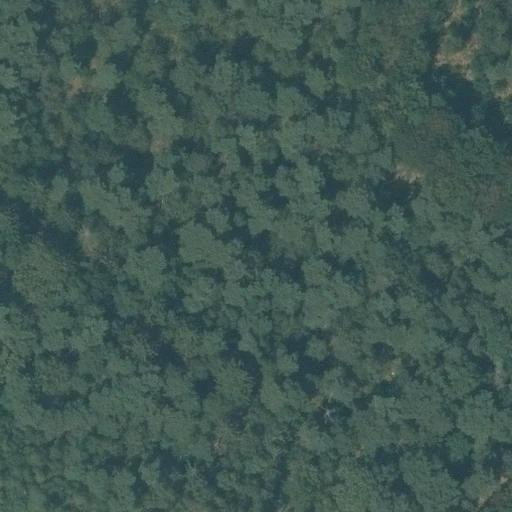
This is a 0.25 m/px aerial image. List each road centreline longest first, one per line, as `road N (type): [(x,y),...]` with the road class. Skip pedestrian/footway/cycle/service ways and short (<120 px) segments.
road 1 (track): [(237,414),(482,186)]
road 2 (track): [(0,187),(237,414)]
road 3 (track): [(482,186),(439,156),(411,119),(400,87),(410,0)]
road 4 (track): [(237,414),(337,511)]
